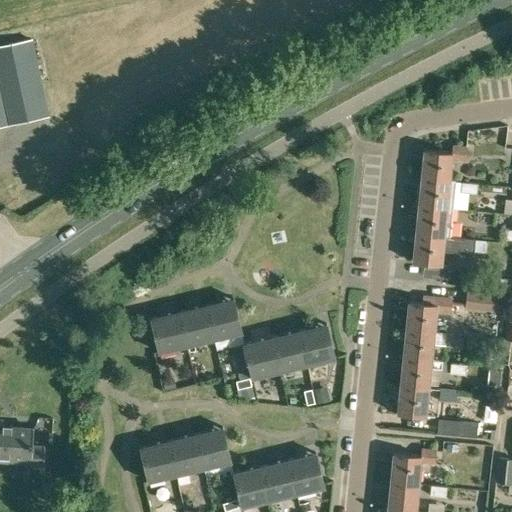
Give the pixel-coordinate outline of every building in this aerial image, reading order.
[(31,38),(0,45),(0,125),(48,115),(31,38)] [(424,149),(421,176),(449,179),(451,158),(465,160),(467,146),(452,144),(452,152),(424,149)] [(421,181),(418,204),(453,208),(456,184),(456,181),(456,180),(449,179),(421,176),(421,181)] [(477,193),(478,183),(462,181),(461,191),(477,193)] [(418,212),(416,232),(451,235),(453,216),(453,208),(418,204),(418,212)] [(414,244),(413,260),(424,261),(441,263),(442,251),(474,254),(474,250),(476,239),(476,237),(455,235),(451,235),(416,232),(414,244)] [(484,287),(509,290),(510,278),(484,276),(484,279),(484,287)] [(434,326),(436,310),(450,312),(451,305),(464,306),(464,307),(505,311),(507,294),(466,290),(464,301),(451,300),(451,298),(423,295),(422,302),(408,301),(406,323),(434,326)] [(206,303),(214,336),(242,330),(234,296),(206,303)] [(187,343),(214,336),(206,303),(179,309),(187,343)] [(174,346),(187,343),(179,309),(151,316),(159,351),(175,348),(174,346)] [(307,362),(335,355),(327,321),(299,328),(307,362)] [(434,331),(434,326),(406,323),(403,353),(431,356),(432,343),(458,346),(468,346),(469,336),(463,336),(463,333),(446,331),(446,332),(434,331)] [(280,368),(307,362),(299,328),(272,334),(280,368)] [(252,375),(280,368),(272,334),(244,341),(252,375)] [(431,360),(431,356),(403,353),(400,382),(428,385),(430,367),(442,368),(442,362),(443,361),(431,360)] [(450,372),(451,363),(442,362),(442,368),(442,371),(450,372)] [(467,364),(451,363),(450,372),(466,373),(467,364)] [(488,367),(486,385),(500,386),(502,368),(488,367)] [(249,378),(237,381),(239,388),(251,385),(249,378)] [(425,415),(428,385),(400,382),(397,412),(425,415)] [(456,401),(457,389),(440,387),(439,399),(456,401)] [(304,391),(307,404),(315,402),(312,389),(304,391)] [(476,437),(478,422),(438,418),(437,433),(476,437)] [(0,420),(0,460),(25,462),(25,463),(43,464),(45,447),(32,446),(33,429),(12,427),(12,424),(11,424),(10,426),(4,426),(4,424),(3,424),(3,421),(0,420)] [(204,465),(231,458),(223,424),(196,431),(204,465)] [(176,471),(204,465),(196,431),(168,437),(176,471)] [(149,478),(176,471),(168,437),(141,444),(149,478)] [(435,464),(436,450),(421,449),(420,455),(393,452),(390,481),(418,483),(420,462),(435,464)] [(297,491),(324,484),(316,450),(288,457),(297,491)] [(511,482),(511,457),(497,456),(495,481),(511,482)] [(270,498),(297,491),(288,457),(261,463),(270,498)] [(242,504),(270,498),(261,463),(234,470),(242,504)] [(415,511),(418,483),(390,481),(387,508),(415,511)] [(446,496),(447,486),(431,484),(430,495),(446,496)] [(300,504),(301,511),(302,511),(310,510),(308,502),(300,504)]
